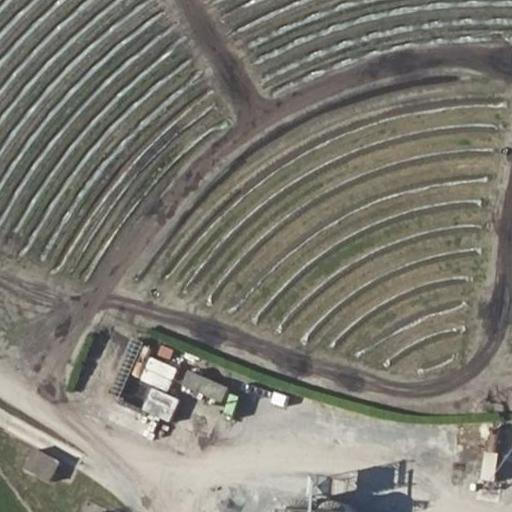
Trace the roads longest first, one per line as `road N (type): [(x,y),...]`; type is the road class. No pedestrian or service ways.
road 1 (track): [(44,414),(93,300),(130,287),(316,340),(358,336),(374,298),(376,0)]
road 2 (track): [(217,511),(0,389)]
